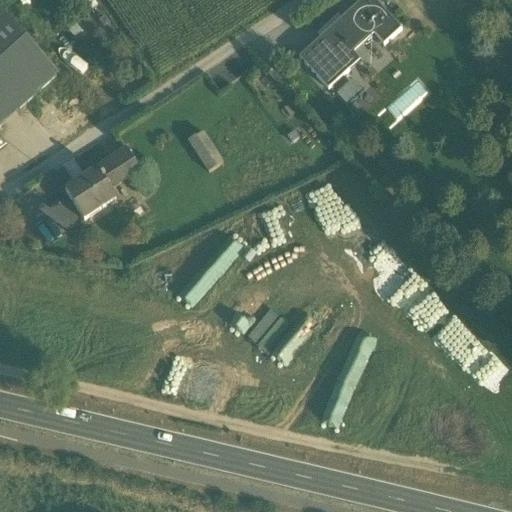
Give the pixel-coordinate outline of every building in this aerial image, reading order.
[(371,0),(366,0),(300,61),(329,93),(361,64),(354,57),(375,38),(384,49),(402,33),(371,0)] [(0,129),(56,78),(0,15),(0,129)] [(358,114),(372,101),(366,94),(351,107),(358,114)] [(192,146),(208,173),(221,166),(205,139),(192,146)] [(66,192),(84,222),(85,221),(115,203),(116,203),(117,202),(108,187),(120,180),(123,184),(141,173),(128,152),(86,178),(87,180),(68,192),(67,192),(66,192)] [(234,235),(177,296),(191,310),(249,249),(234,235)] [(277,254),(230,324),(245,334),(292,265),(277,254)] [(320,305),(273,352),(284,363),(331,317),(320,305)]
